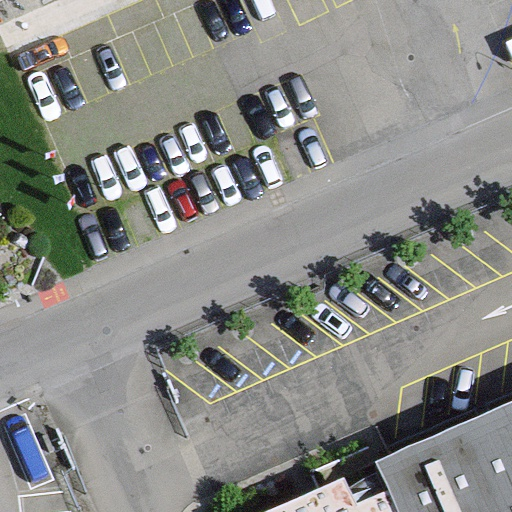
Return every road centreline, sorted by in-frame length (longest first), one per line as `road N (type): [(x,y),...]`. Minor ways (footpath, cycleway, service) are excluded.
road 1 (unclassified): [(0,355),(511,136)]
road 2 (unknown): [(511,333),(214,451)]
